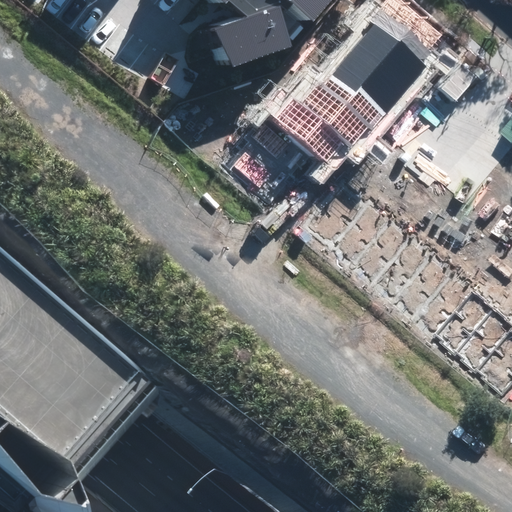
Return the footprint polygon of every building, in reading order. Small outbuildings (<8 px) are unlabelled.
[(211,0),(218,6),(222,3),(240,19),(205,31),(227,70),(284,50),(275,16),(283,7),(304,24),(325,0),(211,0)] [(381,50),(348,86),(421,151),(449,121),(440,113),(461,90),(431,63),(416,81),(381,50)] [(465,183),(446,202),(459,215),(477,196),(465,183)] [(499,228),(476,209),(452,236),(475,256),(499,228)] [(487,269),(458,246),(436,272),(465,296),(487,269)] [(0,493),(10,502),(58,448),(107,393),(124,374),(0,265),(0,493)]
